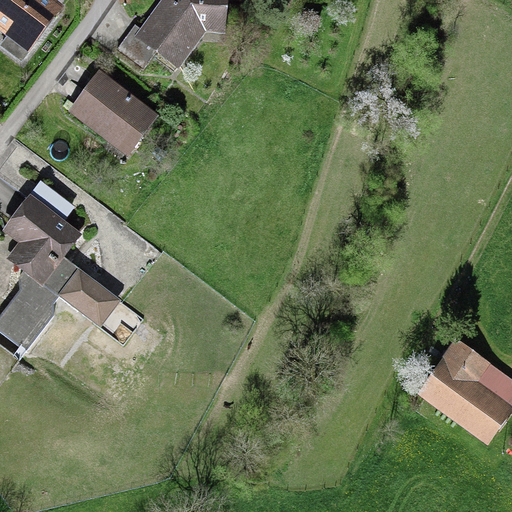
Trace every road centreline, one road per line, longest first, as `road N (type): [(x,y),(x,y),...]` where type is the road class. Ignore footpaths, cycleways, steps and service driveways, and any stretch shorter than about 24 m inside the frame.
road 1 (track): [(334,511),(511,180)]
road 2 (residential): [(0,143),(103,0)]
